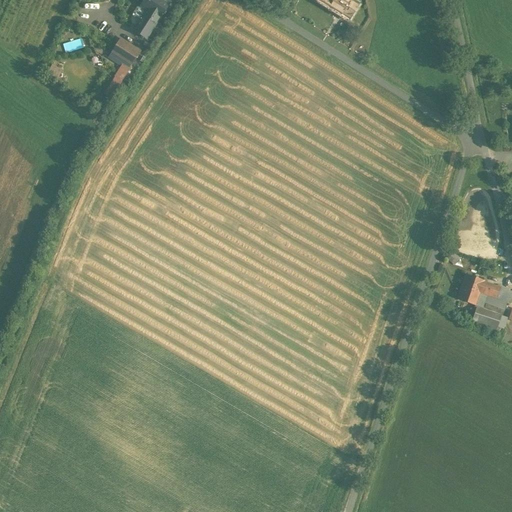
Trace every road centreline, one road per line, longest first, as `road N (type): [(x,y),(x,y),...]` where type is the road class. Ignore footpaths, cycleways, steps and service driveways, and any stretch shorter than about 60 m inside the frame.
road 1 (unclassified): [(347,511),(472,138)]
road 2 (unclassified): [(472,138),(250,0)]
road 3 (unclassified): [(451,0),(475,108),(472,138)]
